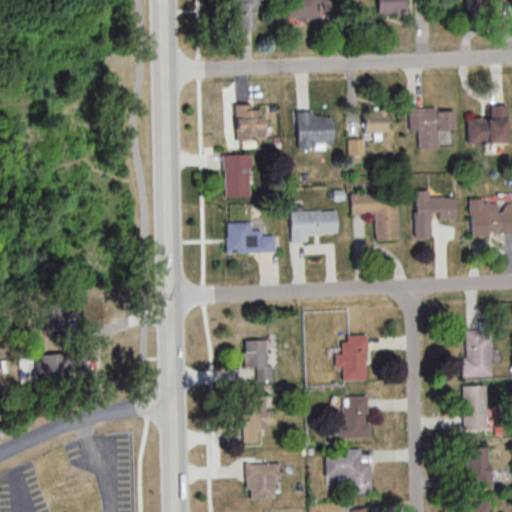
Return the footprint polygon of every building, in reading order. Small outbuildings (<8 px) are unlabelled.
[(255,28),(254,0),(232,0),(232,28),(255,28)] [(234,104),(234,139),(261,139),(261,104),(234,104)] [(467,117),(467,142),(506,142),(506,105),(488,105),(488,117),(467,117)] [(409,107),(409,131),(418,131),(418,148),(438,148),(438,130),(454,130),(454,107),(409,107)] [(362,110),(362,133),(388,133),(388,110),(362,110)] [(296,111),(296,149),(332,149),(332,119),(313,119),(313,111),(296,111)] [(363,155),(363,138),(348,138),(348,155),(363,155)] [(250,196),(250,154),(223,154),(223,196),(250,196)] [(347,192),(394,190),(397,238),(372,239),(371,212),(348,213),(347,192)] [(454,219),(454,197),(432,197),(432,190),(413,190),(413,237),(432,237),(432,219),(454,219)] [(468,196),(468,235),(511,234),(511,204),(497,205),(497,196),(468,196)] [(286,209),(287,241),(303,240),(303,233),(317,232),(317,231),(333,230),(332,209),(316,209),(316,208),(286,209)] [(224,224),(248,223),(248,231),(259,231),(259,236),(272,236),(272,252),(224,254),(224,238),(225,238),(224,224)] [(41,329),(79,329),(79,303),(41,303),(41,329)] [(461,328),(478,327),(478,332),(486,331),(488,374),(459,375),(458,356),(462,356),(461,328)] [(343,333),(363,332),(364,351),(361,351),(362,377),(339,378),(339,365),(331,365),(331,352),(338,352),(337,340),(343,339),(343,333)] [(267,339),(243,339),(243,367),(255,367),(255,375),(267,375),(267,339)] [(75,376),(75,353),(36,353),(36,376),(75,376)] [(486,386),(462,385),(462,429),(486,429),(486,386)] [(344,395),(363,394),(364,412),(361,412),(362,422),(365,422),(366,436),(334,436),(334,428),(329,428),(329,412),(338,412),(338,405),(344,405),(344,395)] [(273,427),(272,408),(264,408),(263,396),(241,396),(241,442),(261,442),(261,427),(273,427)] [(320,451),(321,475),(343,475),(343,492),(367,492),(366,461),(357,461),(357,447),(338,448),(338,451),(320,451)] [(466,475),(475,475),(475,488),(489,488),(489,447),(466,447),(466,475)] [(279,481),(279,463),(244,463),(244,499),(273,499),(273,481),(279,481)] [(50,507),(44,493),(55,488),(56,489),(88,474),(95,490),(83,495),(85,500),(66,508),(63,501),(50,507)] [(468,511),(490,511),(488,500),(467,505),(468,511)]
